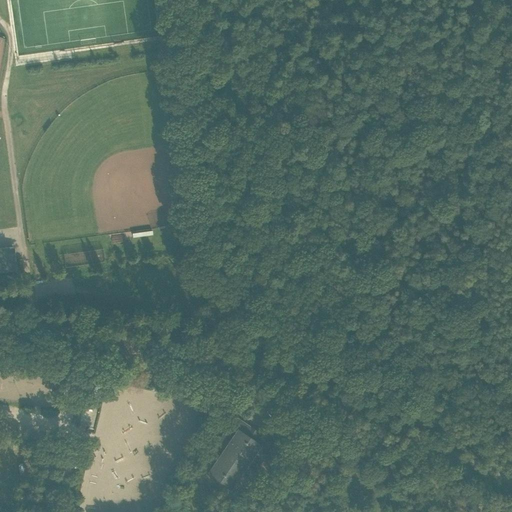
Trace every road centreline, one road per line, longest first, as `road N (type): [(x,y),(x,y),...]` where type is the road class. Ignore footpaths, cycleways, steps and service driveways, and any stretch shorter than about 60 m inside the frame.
road 1 (track): [(168,0),(214,354),(208,363),(0,326)]
road 2 (track): [(211,332),(246,289),(250,122),(350,54),(389,54),(451,88),(483,12),(511,10)]
road 3 (track): [(74,341),(62,511)]
